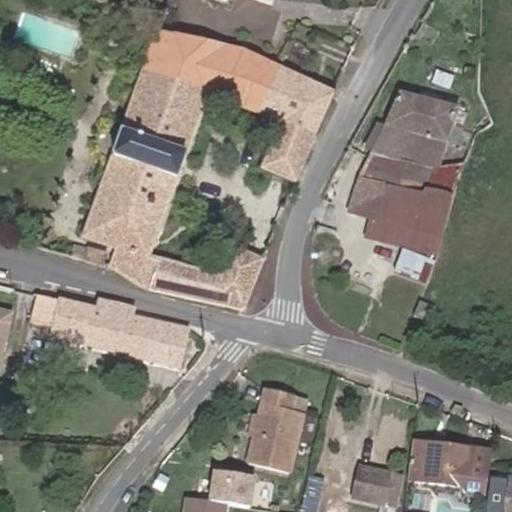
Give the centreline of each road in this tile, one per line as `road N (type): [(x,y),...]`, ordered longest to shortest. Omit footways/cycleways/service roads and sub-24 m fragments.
road 1 (tertiary): [(410,0),(305,197),(286,300),(270,333)]
road 2 (residential): [(270,333),(0,262)]
road 3 (residential): [(511,415),(375,362),(270,333)]
road 4 (tertiary): [(103,511),(230,354),(270,333)]
